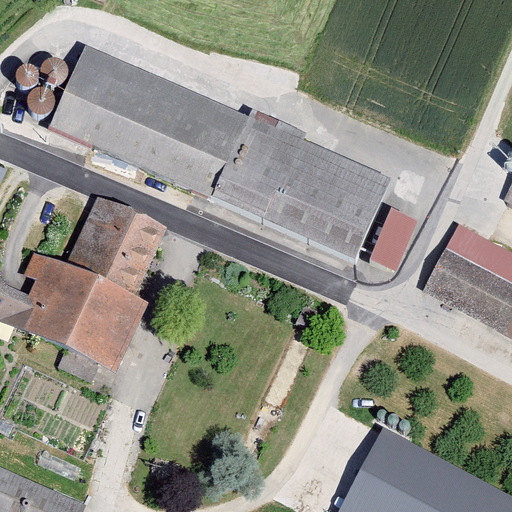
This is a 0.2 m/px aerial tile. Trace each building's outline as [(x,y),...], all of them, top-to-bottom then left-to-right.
[(248,125),(85,53),(49,137),(356,273),(394,187),(305,150),(308,142),(252,116),(248,125)] [(29,92),(31,116),(51,114),(49,90),(29,92)] [(8,170),(0,166),(0,183),(2,184),(8,170)] [(168,235),(98,203),(68,274),(36,259),(24,286),(0,274),(0,328),(63,363),(58,374),(99,389),(103,379),(116,385),(149,314),(135,308),(168,235)] [(417,234),(391,223),(370,275),(396,284),(417,234)] [(511,256),(461,230),(427,297),(511,342),(511,256)] [(511,511),(511,502),(384,435),(343,511),(511,511)] [(85,511),(86,509),(0,471),(0,511),(85,511)]
